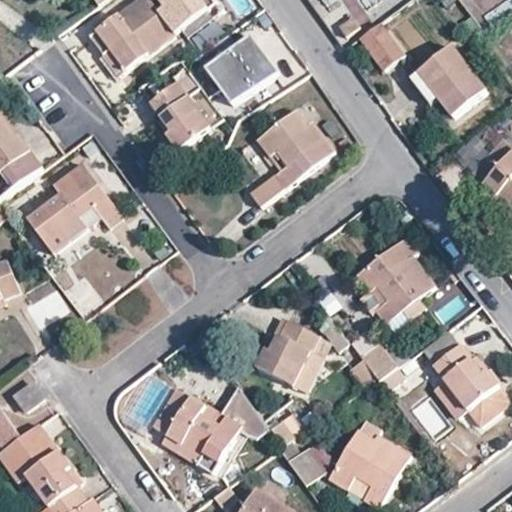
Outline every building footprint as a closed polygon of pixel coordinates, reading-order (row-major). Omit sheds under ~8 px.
[(112,51),(129,73),(182,34),(165,11),(160,14),(149,0),(143,0),(92,40),(105,57),(112,51)] [(156,0),(165,11),(182,34),(218,6),(214,0),(156,0)] [(218,6),(182,34),(188,42),(225,14),(218,6)] [(340,29),(348,39),(361,28),(352,18),(340,29)] [(384,24),(362,41),(385,74),(408,58),(384,24)] [(476,34),(479,39),(486,35),(482,30),(476,34)] [(258,36),(254,38),(281,78),(285,75),(258,36)] [(254,38),(211,67),(236,104),(281,78),(254,38)] [(441,101),(455,118),(487,92),(454,48),(420,75),(441,101)] [(129,73),(112,51),(105,57),(101,60),(118,82),(122,79),(129,73)] [(441,101),(420,75),(412,81),(433,108),(441,101)] [(160,124),(182,155),(227,121),(194,76),(153,107),(163,122),(160,124)] [(336,154),(315,125),(308,129),(299,116),(261,143),(272,159),(279,154),(290,169),(253,198),(262,210),(336,154)] [(0,196),(4,202),(44,171),(21,139),(18,142),(0,117),(0,196)] [(340,144),(346,153),(352,149),(345,140),(340,144)] [(511,222),(511,148),(503,141),(473,175),(486,186),(479,194),(511,222)] [(61,197),(29,222),(56,258),(91,232),(82,220),(96,210),(105,222),(112,231),(125,221),(83,167),(55,188),(61,197)] [(0,226),(8,220),(0,209),(0,226)] [(91,232),(105,222),(96,210),(82,220),(91,232)] [(377,313),(387,326),(405,312),(420,300),(437,288),(414,258),(419,254),(407,238),(358,277),(371,293),(372,294),(378,290),(389,304),(377,313)] [(93,277),(111,269),(105,256),(87,264),(93,277)] [(0,304),(21,296),(8,264),(0,266),(0,304)] [(371,293),(360,301),(373,316),(377,313),(389,304),(378,290),(372,294),(371,293)] [(427,308),(420,300),(405,312),(411,320),(427,308)] [(262,372),(298,391),(315,356),(323,341),(294,325),(285,341),(278,356),(272,353),(262,372)] [(276,335),(267,350),(272,353),(278,356),(285,341),(280,337),(276,335)] [(410,361),(394,342),(384,351),(380,346),(362,359),(364,362),(378,381),(380,383),(399,370),(410,361)] [(483,376),(462,348),(435,368),(446,384),(468,413),(469,413),(481,428),(511,404),(511,403),(500,388),(488,372),(483,376)] [(315,356),(298,391),(309,396),(326,361),(315,356)] [(353,370),(367,389),(378,381),(364,362),(353,370)] [(380,383),(388,393),(406,379),(399,370),(380,383)] [(468,413),(446,384),(435,392),(457,421),(468,413)] [(16,399),(27,415),(46,401),(34,385),(16,399)] [(272,431),(240,388),(222,418),(177,391),(155,429),(169,438),(204,458),(199,467),(214,476),(239,434),(251,441),(260,443),(272,431)] [(1,410),(0,410),(0,442),(7,451),(23,440),(1,410)] [(272,431),(285,449),(307,432),(293,414),(272,431)] [(365,503),(379,511),(411,456),(379,437),(382,432),(366,422),(330,482),(348,493),(356,481),(373,491),(365,503)] [(7,451),(1,456),(11,469),(51,440),(41,427),(23,440),(7,451)] [(164,447),(199,467),(204,458),(169,438),(164,447)] [(51,440),(11,469),(22,484),(28,480),(49,508),(43,511),(78,511),(89,504),(79,489),(83,487),(73,471),(51,440)] [(289,460),(306,485),(336,464),(320,440),(289,460)] [(373,491),(356,481),(348,493),(365,503),(373,491)] [(216,499),(224,511),(228,511),(240,504),(229,489),(216,499)] [(287,511),(257,493),(245,511),(287,511)] [(102,511),(94,501),(89,504),(78,511),(102,511)]
